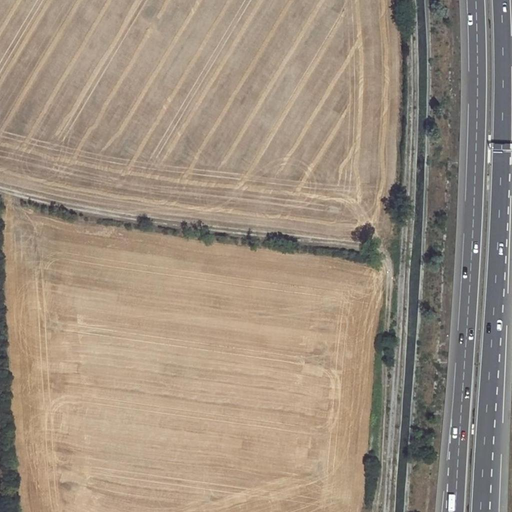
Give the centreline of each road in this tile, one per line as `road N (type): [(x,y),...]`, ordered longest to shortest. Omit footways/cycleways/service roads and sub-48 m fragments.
road 1 (track): [(0,189),(374,248),(389,263),(374,511)]
road 2 (trunk): [(480,511),(501,158),(501,0)]
road 3 (trunk): [(475,0),(475,158),(455,511)]
